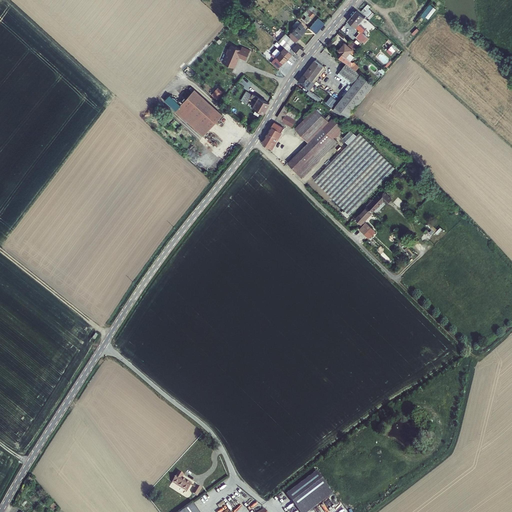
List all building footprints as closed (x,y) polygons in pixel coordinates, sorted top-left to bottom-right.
[(431,4),(421,17),(427,22),(438,9),(431,4)] [(303,14),(306,17),(304,19),(307,22),(311,17),(309,15),(315,8),(312,5),(303,14)] [(309,15),(311,17),(318,10),(315,8),(309,15)] [(356,14),(348,23),(351,25),(350,26),(360,35),(355,41),(360,45),(365,40),(362,36),(365,32),(359,27),(364,21),(364,20),(356,14)] [(310,27),(316,33),(325,23),(318,17),(310,27)] [(301,22),(289,36),(296,42),(306,30),(302,27),(304,25),(301,22)] [(292,53),(297,58),(304,49),(296,42),(289,36),(285,33),(282,36),(294,46),(292,48),(277,35),(274,37),(285,47),(292,53)] [(347,47),(353,51),(356,48),(350,43),(347,47)] [(249,50),(241,47),(240,49),(230,45),(228,49),(227,50),(226,53),(226,54),(223,64),(235,68),(237,63),(236,62),(238,56),(246,59),(249,50)] [(347,47),(345,45),(339,52),(341,54),(347,59),(350,55),(353,51),(347,47)] [(393,55),(397,50),(393,46),(388,51),(393,55)] [(278,69),(283,63),(292,53),(285,47),(281,52),(276,48),(272,53),(276,57),(271,62),(278,69)] [(338,58),(347,65),(356,72),(359,68),(354,63),(352,64),(351,62),(347,59),(341,54),(338,58)] [(315,62),(314,63),(324,72),(319,77),(320,78),(325,70),(315,62)] [(314,63),(309,70),(319,77),(324,72),(314,63)] [(346,121),(375,86),(356,72),(347,65),(340,74),(345,78),(347,80),(352,83),(354,85),(352,88),(348,93),(344,98),(331,113),(346,121)] [(319,77),(309,70),(303,78),(298,85),(306,91),(307,90),(308,91),(312,86),(319,77)] [(320,78),(319,77),(308,91),(307,90),(306,91),(309,93),(307,96),(318,104),(320,101),(309,93),(314,86),(317,88),(319,86),(315,84),(320,78)] [(218,87),(212,95),(216,99),(223,91),(218,87)] [(222,115),(195,90),(180,104),(209,130),(222,115)] [(247,103),(252,94),(246,90),(241,99),(247,103)] [(252,94),(247,103),(253,106),(259,97),(253,93),(252,94)] [(209,130),(180,104),(169,94),(164,100),(203,136),(209,130)] [(269,103),(259,97),(253,106),(262,113),(269,103)] [(325,105),(331,110),(336,103),(331,98),(325,105)] [(284,109),(278,120),(293,130),(300,119),(284,109)] [(329,123),(316,111),(297,132),(309,144),(289,166),(298,175),(303,179),(337,143),(333,139),(323,130),(329,123)] [(323,130),(333,139),(340,137),(343,128),(332,121),(329,123),(323,130)] [(275,125),(262,146),(272,152),(284,131),(275,125)] [(344,139),(346,140),(354,131),(353,130),(344,139)] [(354,131),(346,140),(350,144),(358,135),(354,131)] [(386,185),(400,170),(361,133),(358,135),(350,144),(327,167),(367,206),(376,197),(386,185)] [(384,194),(378,199),(383,202),(386,205),(390,200),(384,194)] [(366,209),(372,214),(383,202),(378,199),(377,198),(366,209)] [(372,214),(366,209),(354,223),(360,227),(362,225),(372,214)] [(358,232),(362,236),(366,231),(364,229),(365,227),(362,225),(360,227),(361,228),(358,232)] [(373,235),(365,227),(364,229),(366,231),(362,236),(367,241),(373,235)] [(179,474),(172,484),(186,494),(191,487),(182,480),(184,478),(179,474)] [(314,474),(284,497),(295,511),(306,511),(329,494),(314,474)] [(196,489),(191,496),(196,499),(201,492),(196,489)]
